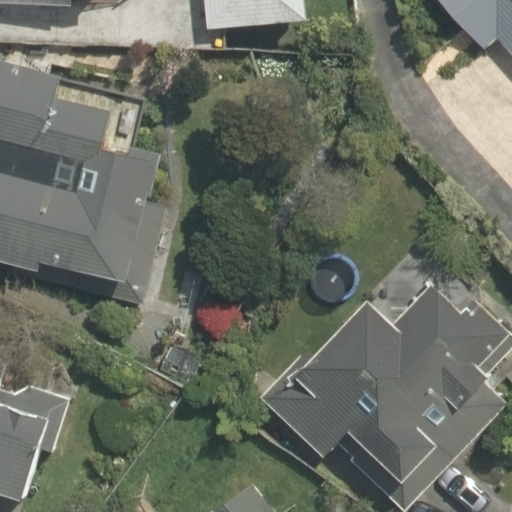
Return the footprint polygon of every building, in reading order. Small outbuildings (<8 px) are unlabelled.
[(0,0),(0,17),(76,21),(77,0),(0,0)] [(212,0),(214,38),(331,33),(329,0),(212,0)] [(511,0),(427,0),(489,65),(507,49),(511,54),(511,0)] [(0,272),(155,307),(187,162),(74,137),(86,80),(0,60),(0,272)] [(346,457),(397,511),(414,511),(511,420),(511,384),(497,368),(511,353),(511,317),(472,276),(417,328),(395,305),(346,351),(331,335),(263,399),(331,471),(346,457)] [(0,495),(49,509),(78,407),(4,386),(16,347),(0,342),(0,495)] [(312,511),(298,484),(241,511),(312,511)]
